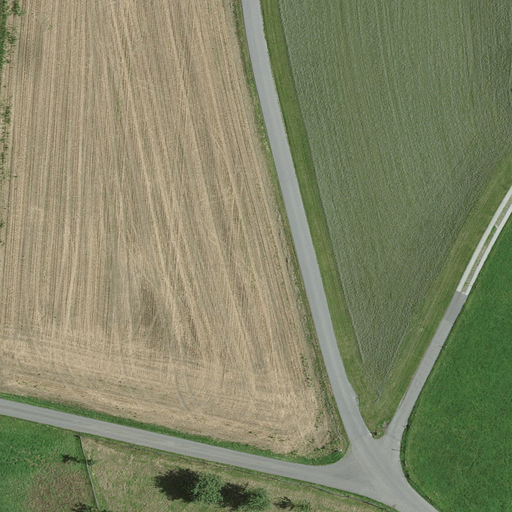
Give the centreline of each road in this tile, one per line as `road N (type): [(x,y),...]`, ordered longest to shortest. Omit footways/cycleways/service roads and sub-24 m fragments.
road 1 (unclassified): [(374,483),(252,70),(248,0)]
road 2 (unclassified): [(0,410),(374,483)]
road 3 (track): [(511,202),(374,483)]
